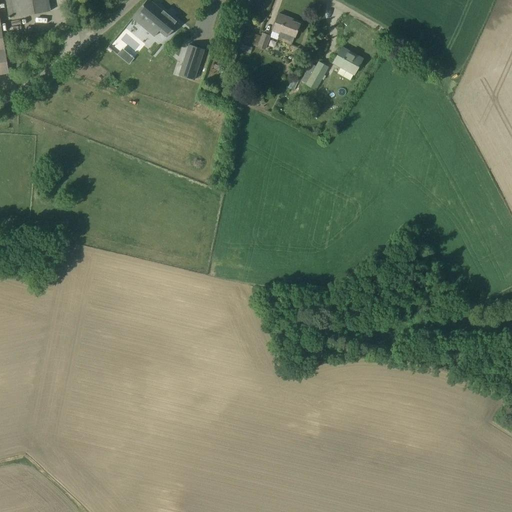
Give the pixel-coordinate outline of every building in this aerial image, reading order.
[(5,0),(8,18),(50,11),(48,0),(5,0)] [(178,23),(150,0),(146,0),(132,18),(155,36),(160,30),(167,37),(178,23)] [(295,36),(300,24),(299,23),(299,21),(278,13),(272,30),(279,33),(278,36),(292,42),(294,36),(295,36)] [(0,73),(9,72),(0,21),(0,73)] [(146,42),(129,25),(110,44),(130,64),(137,57),(134,55),(146,42)] [(243,40),(258,45),(265,48),(270,35),(263,33),(261,36),(246,31),(243,40)] [(194,80),(204,49),(188,44),(179,74),(194,80)] [(354,74),(363,58),(342,46),(333,63),(354,74)] [(315,90),(328,67),(318,61),(305,84),(315,90)]
